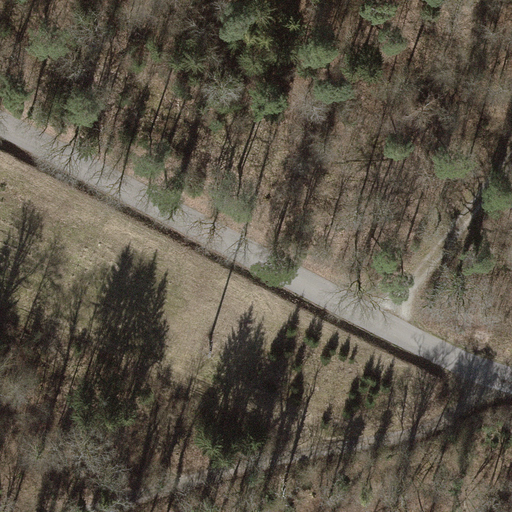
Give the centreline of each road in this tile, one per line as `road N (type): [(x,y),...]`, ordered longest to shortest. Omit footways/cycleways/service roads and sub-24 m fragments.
road 1 (tertiary): [(511,378),(384,323),(0,120)]
road 2 (track): [(81,511),(309,453),(416,435),(472,405),(491,372)]
road 3 (track): [(511,158),(384,323)]
